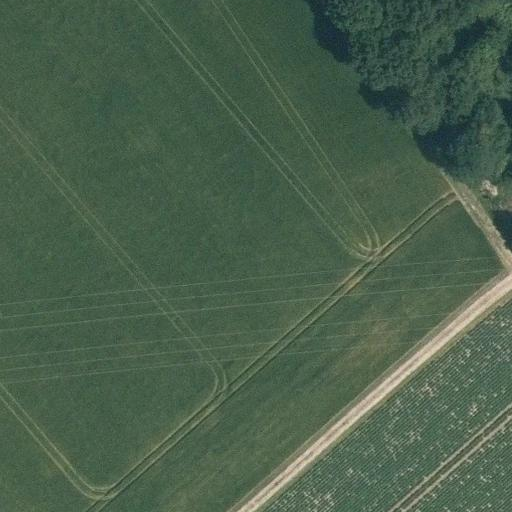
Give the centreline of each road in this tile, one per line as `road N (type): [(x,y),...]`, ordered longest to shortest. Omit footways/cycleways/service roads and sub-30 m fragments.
road 1 (track): [(511,275),(242,511)]
road 2 (track): [(511,254),(336,0)]
